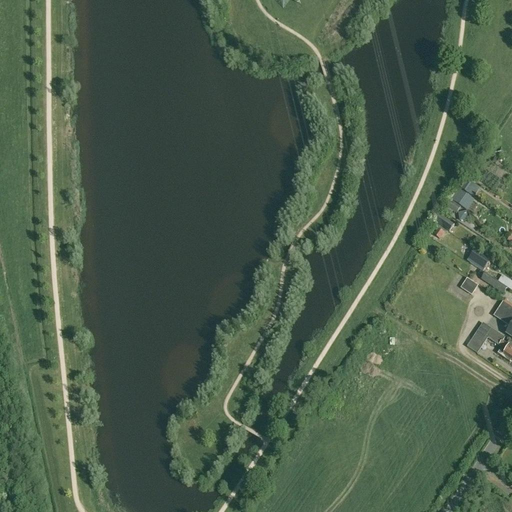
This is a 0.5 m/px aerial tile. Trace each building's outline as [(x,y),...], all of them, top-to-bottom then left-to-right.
[(457,189),(466,195),(473,185),(464,179),(457,189)] [(457,189),(449,201),(466,212),(474,200),(466,195),(457,189)] [(457,214),(461,208),(451,202),(450,201),(448,204),(446,208),(448,209),(448,210),(447,210),(450,212),(452,213),(453,212),(453,213),(457,215),(457,214)] [(455,226),(445,219),(440,225),(450,232),(455,226)] [(433,235),(440,240),(445,233),(438,228),(433,235)] [(471,246),(476,249),(481,241),(477,238),(471,246)] [(486,258),(479,253),(475,259),(473,258),(470,262),(476,265),(478,262),(483,263),(486,258)] [(509,289),(499,283),(485,274),(481,280),(504,296),(509,289)] [(511,291),(511,283),(503,277),(499,283),(509,289),(511,291)] [(478,287),(467,280),(461,290),(471,297),(478,287)] [(511,308),(510,308),(504,303),(494,317),(511,328),(507,335),(511,337),(511,308)] [(484,344),(488,338),(502,348),(498,354),(503,358),(510,363),(511,361),(511,344),(509,342),(508,345),(503,341),(505,338),(483,324),(467,348),(477,354),(484,344)]
